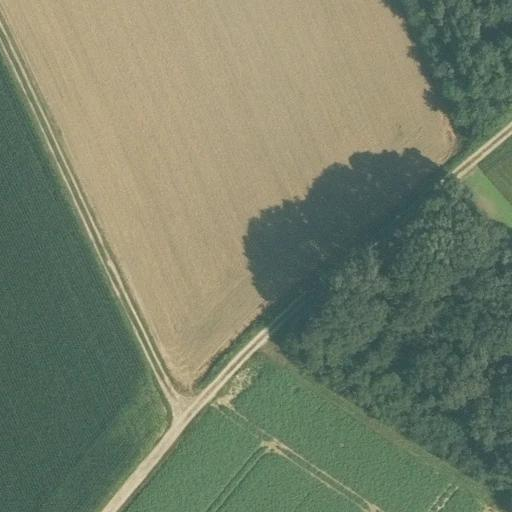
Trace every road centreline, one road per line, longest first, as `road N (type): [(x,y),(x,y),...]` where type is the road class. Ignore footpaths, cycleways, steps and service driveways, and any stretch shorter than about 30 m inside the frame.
road 1 (track): [(511,125),(257,340),(182,422)]
road 2 (track): [(182,422),(0,29)]
road 3 (track): [(257,340),(507,511)]
